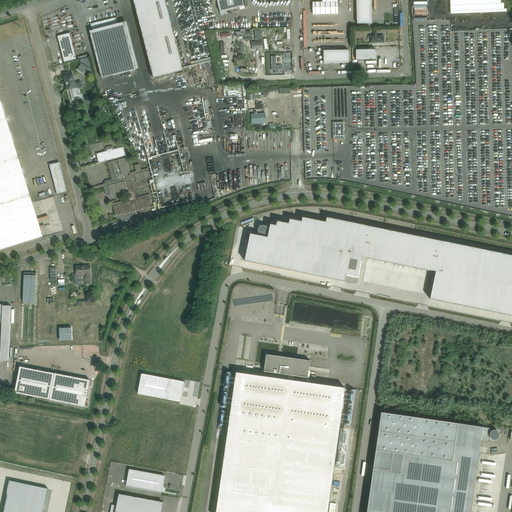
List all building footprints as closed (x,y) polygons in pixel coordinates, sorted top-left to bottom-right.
[(164,0),(133,0),(153,78),(183,71),(164,0)] [(216,0),(221,16),(227,14),(226,10),(244,6),(242,0),(216,0)] [(322,0),(322,2),(312,2),(313,14),(338,14),(337,0),(322,0)] [(372,23),(371,0),(356,0),(357,24),(372,23)] [(117,18),(90,25),(92,31),(118,24),(117,18)] [(368,36),(369,43),(384,43),(384,35),(377,35),(376,31),(373,31),(373,35),(368,36)] [(251,32),(236,32),(236,37),(243,37),(243,38),(244,40),(246,40),(252,40),(251,32)] [(76,59),(69,34),(58,37),(64,62),(76,59)] [(247,56),(246,40),(244,40),(243,38),(236,38),(237,56),(241,56),(247,56)] [(265,38),(255,38),(256,56),(266,56),(265,38)] [(230,39),(220,39),(221,57),(231,56),(230,39)] [(349,63),(349,50),(324,51),(324,63),(349,63)] [(356,50),(356,60),(376,60),(376,50),(356,50)] [(82,63),(78,70),(84,73),(87,68),(89,75),(90,76),(94,75),(92,66),(89,57),(80,59),(80,62),(82,63)] [(71,72),(63,74),(65,81),(66,81),(68,90),(70,89),(73,100),(78,99),(78,100),(82,99),(81,94),(80,95),(78,88),(81,88),(80,82),(75,83),(73,76),(72,76),(71,72)] [(0,250),(41,238),(31,203),(0,104),(0,250)] [(257,111),(254,111),(254,113),(251,113),(251,123),(266,122),(266,112),(257,112),(257,111)] [(343,123),(333,123),(334,139),(334,141),(337,141),(337,139),(344,139),(343,123)] [(105,152),(96,154),(99,163),(113,159),(125,156),(123,147),(114,149),(113,147),(113,146),(112,146),(111,146),(110,146),(109,146),(109,147),(108,147),(107,147),(106,147),(106,148),(105,148),(105,149),(105,152)] [(126,158),(113,161),(107,163),(112,179),(106,181),(107,183),(92,187),(93,190),(103,187),(105,193),(105,194),(106,195),(107,196),(108,196),(111,197),(110,194),(125,190),(125,191),(126,191),(128,200),(110,204),(111,207),(113,206),(115,215),(116,215),(115,215),(151,206),(151,205),(171,200),(165,174),(171,172),(168,163),(156,166),(157,169),(154,170),(156,176),(153,177),(156,191),(159,191),(161,196),(149,199),(149,197),(150,197),(149,194),(136,198),(131,180),(135,179),(136,182),(150,178),(148,168),(141,170),(139,164),(134,165),(136,171),(130,173),(126,158)] [(59,162),(49,165),(57,194),(67,192),(59,162)] [(251,232),(247,259),(347,280),(351,251),(352,252),(352,251),(357,252),(357,253),(431,268),(432,267),(436,268),(436,269),(437,269),(432,297),(511,312),(511,252),(326,215),(325,219),(302,215),(301,219),(289,217),(288,221),(277,219),(276,223),(270,222),(268,235),(251,232)] [(76,267),(76,275),(75,275),(75,280),(84,280),(84,285),(90,284),(90,265),(83,266),(76,267)] [(25,306),(23,338),(31,338),(31,341),(36,342),(38,272),(38,269),(34,268),(34,272),(26,271),(25,303),(33,303),(32,307),(25,306)] [(162,297),(156,326),(176,330),(182,300),(173,299),(190,275),(185,271),(166,297),(162,297)] [(114,282),(99,284),(101,300),(109,299),(109,300),(114,300),(113,296),(116,295),(114,282)] [(0,322),(2,323),(0,361),(9,361),(11,306),(2,306),(2,305),(0,304),(0,322)] [(48,341),(44,341),(45,346),(90,344),(93,344),(93,339),(90,340),(90,332),(70,332),(70,340),(67,340),(67,333),(48,333),(48,341)] [(327,511),(345,388),(287,380),(287,375),(308,378),(310,361),(266,355),(264,372),(283,375),(283,380),(236,373),(216,511),(327,511)] [(49,400),(55,374),(19,367),(14,394),(49,400)] [(90,380),(55,374),(49,400),(85,407),(87,397),(88,397),(89,391),(88,391),(90,380)] [(142,374),(138,394),(181,402),(185,382),(142,374)] [(470,511),(481,440),(487,441),(489,428),(381,413),(366,511),(470,511)] [(490,435),(490,436),(490,437),(490,438),(491,439),(491,440),(492,440),(493,440),(494,441),(495,441),(496,440),(497,440),(498,439),(499,438),(499,437),(499,436),(499,435),(499,434),(499,433),(498,432),(497,432),(497,431),(496,431),(495,431),(494,431),(493,431),(492,431),(491,432),(490,433),(490,434),(490,435)] [(129,469),(126,486),(162,493),(165,476),(129,469)] [(10,480),(3,511),(43,511),(50,488),(10,480)] [(118,494),(115,511),(160,511),(163,502),(118,494)]
